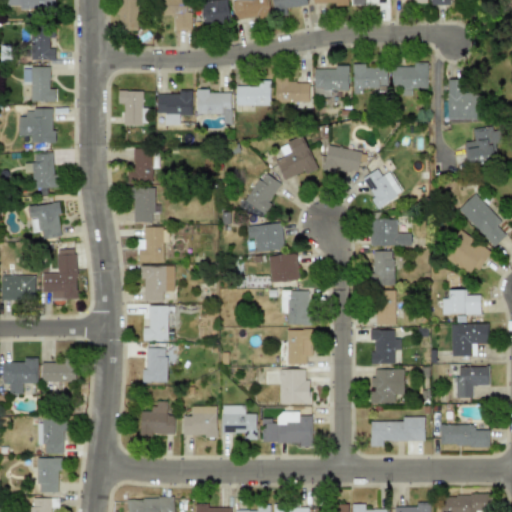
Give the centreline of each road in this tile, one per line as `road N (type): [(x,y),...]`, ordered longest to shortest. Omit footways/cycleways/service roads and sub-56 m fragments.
road 1 (residential): [(101,511),(118,363),(98,148),(96,0)]
road 2 (residential): [(107,476),(511,481)]
road 3 (residential): [(98,59),(196,62),(362,35),(445,44)]
road 4 (residential): [(343,481),(344,282),(329,235)]
